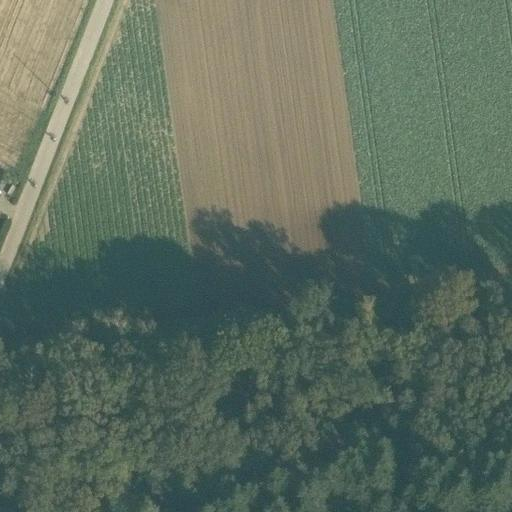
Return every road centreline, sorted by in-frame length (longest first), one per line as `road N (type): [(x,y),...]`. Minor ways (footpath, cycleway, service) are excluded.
road 1 (track): [(511,285),(0,355)]
road 2 (unclassified): [(0,272),(106,0)]
